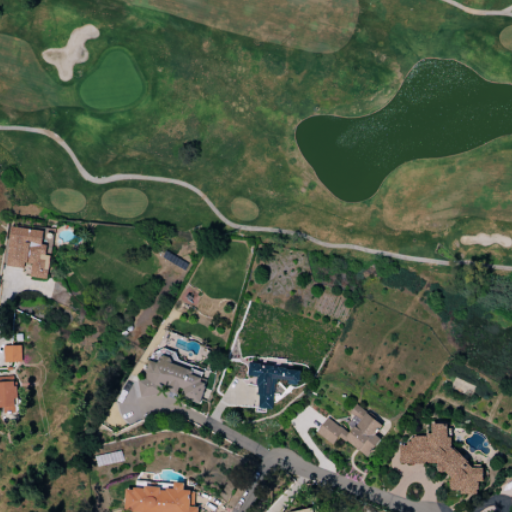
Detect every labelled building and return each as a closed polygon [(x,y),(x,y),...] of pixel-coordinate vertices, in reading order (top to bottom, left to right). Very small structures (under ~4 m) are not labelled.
[(44,231),(11,227),(6,265),(31,268),(30,277),(48,279),(51,256),(46,255),(47,246),(42,245),(44,231)] [(4,346),(4,363),(23,362),(22,345),(4,346)] [(205,366),(161,357),(160,363),(147,360),(139,394),(161,399),(163,391),(179,394),(178,396),(201,401),(206,383),(201,382),(205,366)] [(258,377),(258,409),(273,409),(274,380),(300,381),(300,367),(249,366),(249,377),(258,377)] [(0,382),(0,407),(6,408),(6,412),(17,411),(16,382),(0,382)] [(316,433),(333,445),(339,436),(368,457),(381,439),(375,435),(383,425),(356,405),(349,415),(358,421),(349,433),(327,417),(316,433)] [(399,464),(437,464),(437,473),(449,473),(450,491),(459,491),(459,494),(478,494),(478,482),(483,482),(483,468),(467,468),(467,451),(451,451),(451,437),(448,437),(448,424),(432,424),(432,435),(408,436),(408,446),(399,446),(399,464)] [(124,511),(198,511),(199,508),(190,507),(191,501),(194,501),(195,492),(184,491),(185,483),(175,482),(174,490),(127,487),(124,511)]
